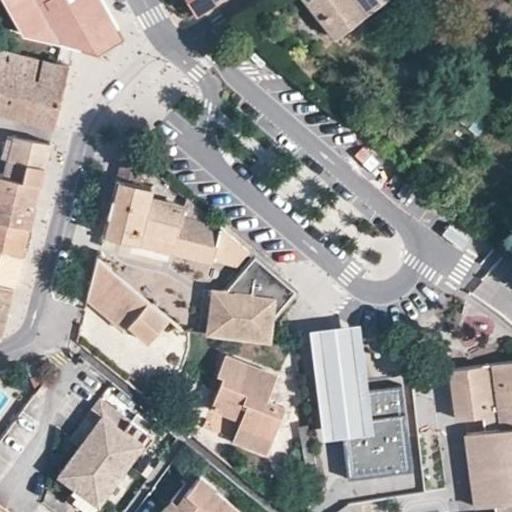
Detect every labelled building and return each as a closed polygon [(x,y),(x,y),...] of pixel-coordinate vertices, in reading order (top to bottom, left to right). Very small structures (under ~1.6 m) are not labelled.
[(10,0),(20,15),(70,44),(114,24),(100,0),(10,0)] [(188,0),(196,12),(213,0),(188,0)] [(304,0),(333,35),(377,0),(304,0)] [(36,54),(0,44),(0,107),(21,113),(31,74),(36,54)] [(68,62),(42,56),(36,76),(31,74),(21,113),(53,121),(68,62)] [(482,117),(465,103),(453,117),(470,131),(482,117)] [(126,132),(123,143),(132,150),(135,134),(126,132)] [(42,163),(47,143),(6,133),(5,138),(2,153),(6,154),(27,160),(42,163)] [(132,150),(123,143),(116,172),(102,232),(138,241),(140,231),(172,239),(169,249),(210,259),(218,225),(185,196),(183,204),(149,194),(151,184),(139,182),(144,161),(132,150)] [(27,160),(6,154),(2,171),(21,176),(27,160)] [(42,163),(27,160),(21,176),(2,171),(0,170),(0,194),(33,203),(42,163)] [(33,203),(0,194),(0,216),(27,223),(33,203)] [(0,245),(20,252),(27,223),(0,216),(0,245)] [(247,249),(218,225),(210,259),(234,265),(247,249)] [(138,241),(169,249),(172,239),(140,231),(138,241)] [(20,252),(0,245),(0,279),(12,282),(20,252)] [(278,278),(256,259),(251,265),(273,283),(278,278)] [(148,346),(169,320),(99,260),(90,298),(148,346)] [(213,295),(209,336),(271,344),(273,322),(297,294),(278,278),(273,283),(251,265),(224,296),(213,295)] [(0,328),(12,282),(0,279),(0,328)] [(368,433),(363,390),(356,325),(305,331),(318,439),(341,437),(368,433)] [(267,369),(217,350),(209,371),(213,373),(201,405),(232,417),(224,437),(258,451),(275,405),(257,397),(267,369)] [(511,511),(511,356),(492,360),(500,424),(464,428),(474,502),(491,500),(492,511),(511,511)] [(40,358),(26,363),(29,372),(43,367),(40,358)] [(481,361),(449,365),(456,415),(487,411),(481,361)] [(368,433),(341,437),(346,476),(409,469),(399,386),(363,390),(368,433)] [(97,396),(75,426),(85,434),(76,445),(54,474),(76,491),(94,503),(136,446),(116,430),(126,419),(97,396)] [(146,434),(126,419),(116,430),(136,446),(146,434)] [(85,434),(75,426),(67,437),(76,445),(85,434)] [(194,511),(200,505),(207,511),(223,511),(230,503),(204,483),(206,480),(190,469),(168,501),(162,510),(156,506),(151,511),(194,511)] [(94,503),(76,491),(70,498),(88,511),(94,503)] [(162,496),(156,506),(162,510),(168,501),(162,496)]
